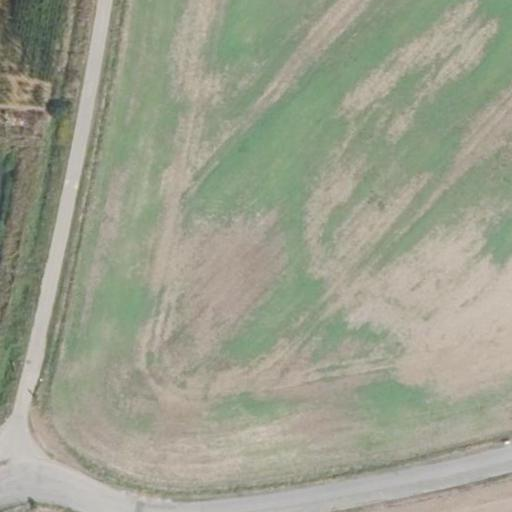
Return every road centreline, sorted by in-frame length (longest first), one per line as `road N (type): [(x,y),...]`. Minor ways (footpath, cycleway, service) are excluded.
road 1 (unclassified): [(10,474),(108,0)]
road 2 (unclassified): [(263,511),(511,460)]
road 3 (unclassified): [(10,474),(48,473),(126,511)]
